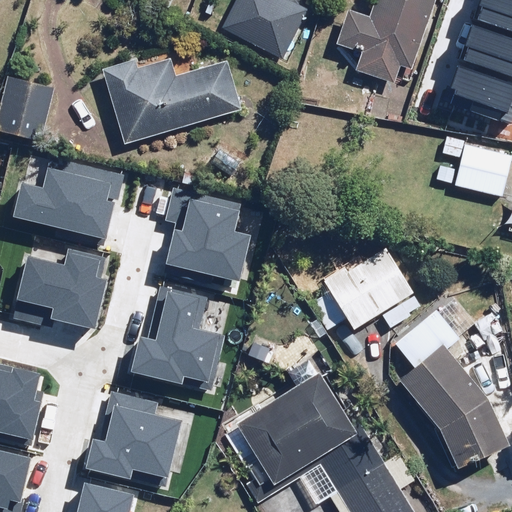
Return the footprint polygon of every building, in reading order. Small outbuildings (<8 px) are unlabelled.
[(361,52),(356,70),(396,83),(402,65),(415,69),(436,0),(376,0),(372,15),(352,9),(341,45),(361,52)] [(511,27),(511,0),(453,0),(450,2),(454,10),(439,18),(462,57),(511,27)] [(241,108),(227,62),(174,77),(169,60),(140,68),(137,57),(104,66),(126,141),(241,108)] [(56,83),(9,78),(2,132),(49,138),(56,83)] [(511,159),(511,154),(466,143),(456,185),(503,197),(511,159)] [(0,186),(0,221),(91,242),(107,174),(34,157),(26,192),(0,186)] [(146,237),(139,267),(190,278),(192,267),(220,273),(229,236),(215,233),(221,203),(154,188),(148,219),(165,223),(161,241),(146,237)] [(349,317),(356,328),(381,312),(391,326),(424,304),(385,245),(327,284),(331,290),(312,303),(329,330),(349,317)] [(0,253),(0,313),(68,328),(84,256),(45,247),(42,263),(0,253)] [(115,328),(106,369),(185,385),(197,330),(173,325),(179,295),(145,288),(136,332),(115,328)] [(437,310),(396,343),(417,369),(403,380),(442,430),(456,467),(511,446),(511,445),(491,396),(448,347),(460,338),(437,310)] [(0,438),(16,376),(0,371),(0,438)] [(417,481),(400,454),(386,463),(365,429),(359,433),(321,372),(228,430),(263,485),(272,478),(276,484),(296,472),(317,505),(331,496),(340,511),(417,511),(404,490),(417,481)] [(73,440),(66,472),(105,481),(106,473),(146,481),(159,421),(96,408),(88,443),(73,440)] [(101,511),(105,497),(56,489),(52,511),(101,511)]
